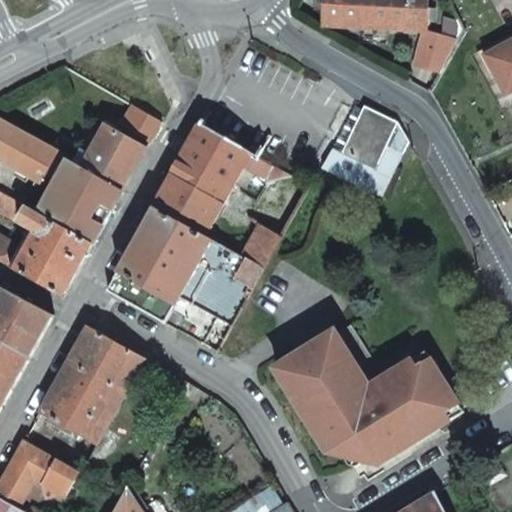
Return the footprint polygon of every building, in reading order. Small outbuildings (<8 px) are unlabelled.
[(423,32),(424,32),(426,0),(325,0),(324,26),(423,32)] [(415,65),(442,73),(451,55),(456,44),(424,32),(423,32),(415,65)] [(511,91),(511,40),(481,57),(503,97),(511,91)] [(168,99),(142,44),(125,54),(107,64),(93,71),(97,77),(106,95),(110,101),(113,109),(121,124),(129,120),(128,119),(168,99)] [(93,71),(107,64),(98,48),(73,62),(84,83),(86,82),(97,77),(93,71)] [(128,119),(129,120),(133,128),(152,139),(171,105),(168,99),(128,119)] [(320,169),(380,198),(395,171),(404,154),(388,146),(401,122),(366,102),(362,109),(337,153),(330,150),(329,153),(320,169)] [(337,153),(362,109),(357,106),(345,125),(334,143),(330,150),(337,153)] [(44,181),(58,154),(50,149),(0,121),(0,156),(1,157),(44,181)] [(123,191),(148,147),(108,125),(87,162),(83,159),(78,165),(123,191)] [(310,187),(269,164),(200,125),(173,174),(224,203),(246,165),(269,179),(248,216),(261,223),(283,236),(310,187)] [(58,154),(71,161),(79,148),(58,136),(50,149),(58,154)] [(123,191),(78,165),(71,161),(59,183),(43,214),(94,242),(123,191)] [(155,207),(205,235),(224,203),(173,174),(155,207)] [(94,242),(43,214),(0,191),(0,211),(37,231),(26,248),(0,234),(0,260),(64,296),(94,242)] [(218,243),(212,239),(205,235),(155,207),(110,289),(165,321),(188,334),(203,343),(218,316),(233,325),(241,310),(264,268),(242,256),(218,243)] [(283,236),(261,223),(258,229),(254,226),(249,234),(253,237),(248,246),(242,256),(264,268),(283,236)] [(248,246),(224,233),(218,243),(242,256),(248,246)] [(0,342),(29,359),(54,315),(7,288),(9,284),(4,281),(0,288),(0,290),(4,292),(0,299),(0,342)] [(40,413),(97,444),(146,357),(90,323),(40,413)] [(379,462),(381,464),(465,411),(418,337),(377,363),(353,324),(331,337),(330,336),(292,360),(293,362),(278,371),(329,453),(333,450),(347,454),(346,457),(346,459),(347,461),(350,463),(353,464),(356,465),(359,465),(362,462),(363,460),(364,455),(363,452),(371,447),(379,462)] [(0,410),(29,359),(0,342),(0,410)] [(34,438),(28,434),(24,441),(30,444),(34,438)] [(81,472),(30,444),(24,441),(7,472),(0,483),(0,498),(25,511),(114,511),(124,496),(81,472)] [(363,452),(364,455),(363,460),(377,463),(379,462),(371,447),(363,452)] [(142,511),(144,507),(130,484),(124,496),(114,511),(142,511)] [(442,511),(432,493),(402,511),(442,511)] [(25,511),(0,498),(0,511),(25,511)] [(294,511),(289,502),(273,511),(294,511)]
